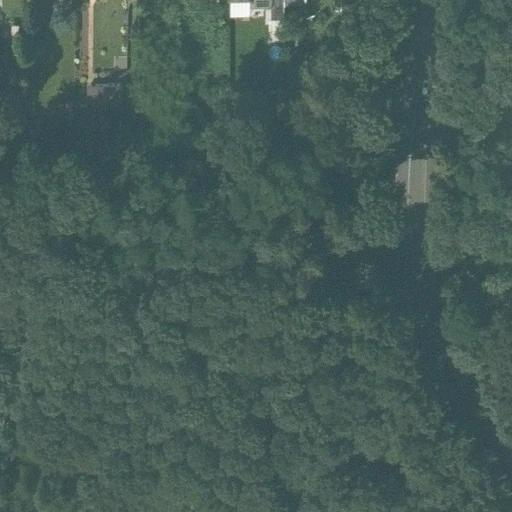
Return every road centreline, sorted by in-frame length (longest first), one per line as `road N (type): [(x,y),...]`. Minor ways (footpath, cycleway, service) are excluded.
road 1 (secondary): [(511,458),(452,370),(425,286),(417,200),(428,0)]
road 2 (track): [(0,348),(75,380),(317,511)]
